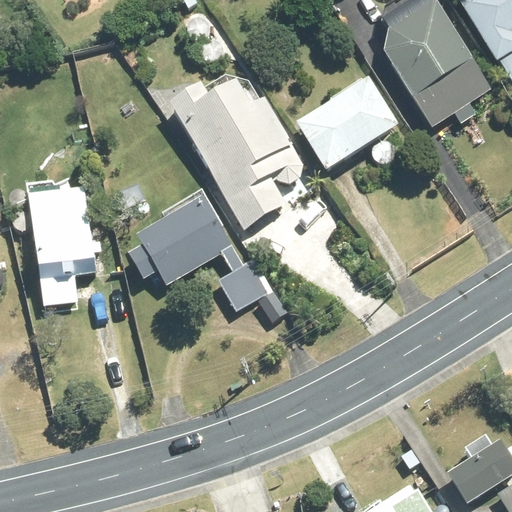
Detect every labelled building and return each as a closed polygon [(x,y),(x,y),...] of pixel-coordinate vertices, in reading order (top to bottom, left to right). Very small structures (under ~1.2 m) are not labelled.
[(378,29),(387,44),(383,66),(430,138),(452,123),(458,131),(473,121),(468,113),(489,99),(435,18),(440,14),(433,3),(425,8),(419,0),(405,0),(380,16),(378,29)] [(511,0),(460,0),(456,3),(462,11),(459,14),(495,70),(498,68),(511,88),(511,87),(511,0)] [(205,19),(184,33),(211,71),(232,56),(205,19)] [(172,118),(169,120),(244,238),(284,212),(270,189),(275,186),(276,189),(288,191),(299,184),(301,171),(264,112),(259,114),(245,92),(222,87),(198,102),(195,97),(169,113),(172,118)] [(328,109),(332,116),(295,140),(325,184),(396,137),(367,93),(364,95),(359,88),(328,109)] [(218,226),(199,195),(160,221),(165,229),(135,247),(141,256),(127,264),(143,290),(157,281),(166,295),(219,261),(230,278),(216,287),(233,316),(267,294),(249,267),(243,272),(215,228),(218,226)] [(82,199),(24,206),(34,288),(39,287),(42,314),(79,309),(76,281),(92,279),(82,199)] [(511,471),(499,451),(446,486),(463,511),(472,511),(511,485),(511,471)] [(511,511),(511,494),(497,504),(502,511),(511,511)] [(421,511),(418,505),(415,506),(410,498),(385,511),(421,511)]
